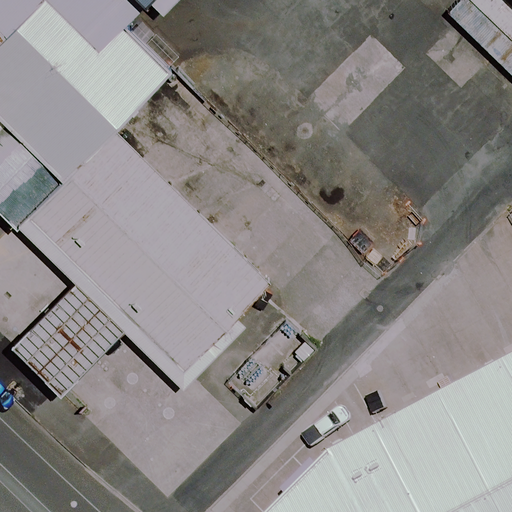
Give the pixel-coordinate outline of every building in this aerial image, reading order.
[(0,0),(0,224),(1,226),(102,127),(156,73),(104,20),(83,0),(0,0)] [(83,0),(104,20),(123,0),(83,0)] [(258,284),(102,127),(1,226),(58,283),(104,329),(158,383),(258,284)] [(104,329),(58,283),(2,340),(49,385),(104,329)] [(511,511),(511,360),(298,473),(264,511),(511,511)]
